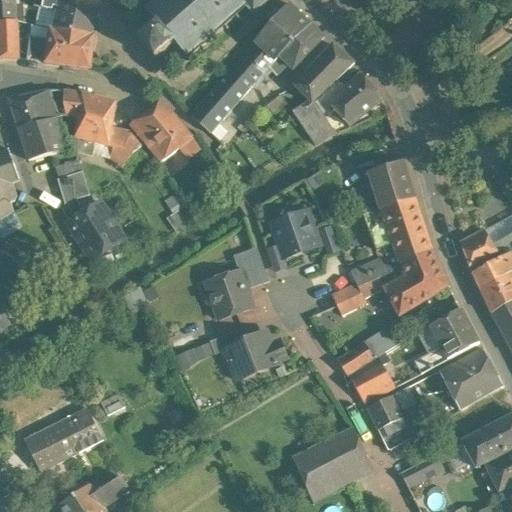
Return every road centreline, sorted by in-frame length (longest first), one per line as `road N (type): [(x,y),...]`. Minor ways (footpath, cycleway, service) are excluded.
road 1 (tertiary): [(511,376),(447,252),(411,105),(388,69),(308,0)]
road 2 (residential): [(289,296),(356,411),(402,511)]
